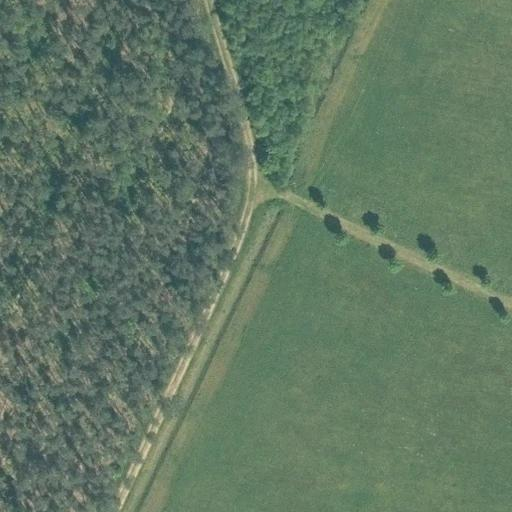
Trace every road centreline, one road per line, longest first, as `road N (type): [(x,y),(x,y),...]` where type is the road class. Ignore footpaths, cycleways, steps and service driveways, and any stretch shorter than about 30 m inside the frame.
road 1 (track): [(113,511),(231,259),(249,190)]
road 2 (track): [(249,190),(284,194),(511,303)]
road 3 (track): [(249,190),(239,97),(209,0)]
